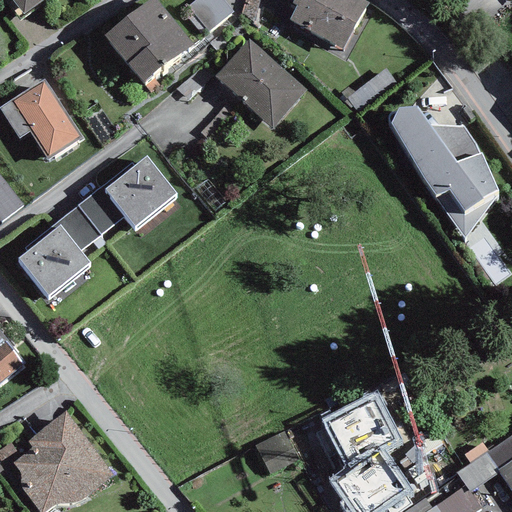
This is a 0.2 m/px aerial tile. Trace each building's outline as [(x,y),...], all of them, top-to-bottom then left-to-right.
[(11,0),(21,14),(40,0),(11,0)] [(208,0),(190,15),(212,40),(237,19),(221,0),(208,0)] [(371,6),(359,0),(296,0),(292,8),(297,10),(289,26),(344,56),(371,6)] [(155,2),(105,41),(142,88),(192,49),(155,2)] [(303,94),(252,44),(218,79),(269,128),(303,94)] [(43,87),(13,107),(48,160),(78,140),(43,87)] [(417,113),(399,114),(392,116),(389,120),(389,125),(391,130),(425,188),(465,242),(497,197),(475,145),(463,130),(428,129),(417,113)] [(134,171),(130,166),(24,251),(27,255),(17,264),(49,303),(93,268),(81,254),(123,220),(134,233),(176,199),(146,162),(134,171)] [(0,223),(23,207),(0,176),(0,223)] [(0,386),(25,367),(0,334),(0,386)] [(112,479),(66,416),(26,444),(33,452),(12,466),(20,475),(19,490),(35,511),(50,511),(57,506),(74,507),(112,479)] [(511,436),(455,475),(464,487),(470,495),(499,474),(511,492),(511,436)] [(283,439),(259,455),(276,481),(301,464),(283,439)] [(470,495),(464,487),(428,511),(479,511),(481,511),(470,495)]
